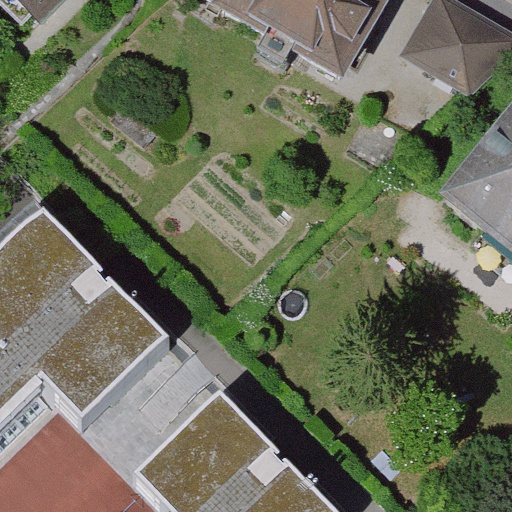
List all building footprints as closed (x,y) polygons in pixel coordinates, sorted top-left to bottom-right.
[(0,0),(0,14),(42,55),(94,0),(0,0)] [(395,6),(383,0),(225,0),(211,27),(342,100),(395,6)] [(511,36),(447,0),(446,0),(414,61),(506,112),(433,201),(511,262),(511,36)] [(163,141),(127,116),(116,131),(152,156),(163,141)] [(0,511),(328,511),(228,410),(143,496),(158,511),(0,511),(0,452),(51,403),(90,442),(176,353),(48,224),(0,270),(0,511)]
